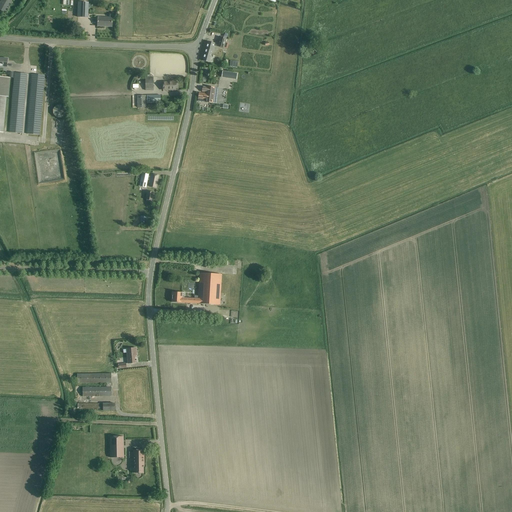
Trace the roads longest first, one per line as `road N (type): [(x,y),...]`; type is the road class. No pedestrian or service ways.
road 1 (tertiary): [(167,511),(148,289),(198,48)]
road 2 (unclassified): [(0,39),(198,48)]
road 3 (unknown): [(0,269),(151,273)]
